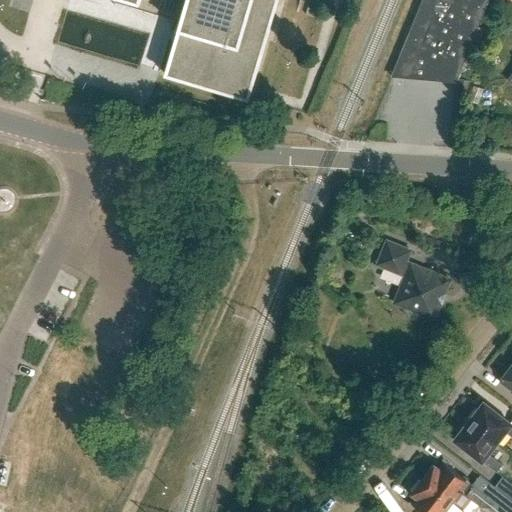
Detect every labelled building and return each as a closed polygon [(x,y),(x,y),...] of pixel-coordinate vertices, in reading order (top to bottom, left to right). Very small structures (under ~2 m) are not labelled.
[(124,0),(139,5),(140,0),(186,0),(165,73),(165,74),(250,99),(250,98),(278,0),(124,0)] [(422,0),(398,59),(441,77),(442,73),(457,79),(480,23),(479,22),(488,0),(422,0)] [(444,117),(444,82),(426,82),(426,117),(444,117)] [(433,319),(449,280),(405,262),(410,251),(386,242),(377,265),(405,276),(394,303),(405,307),(406,312),(407,315),(410,318),(413,319),(417,319),(420,318),(423,315),(433,319)] [(511,365),(500,381),(511,389),(511,365)] [(504,431),(511,436),(511,424),(483,402),(468,421),(496,442),(504,431)] [(487,453),(496,442),(468,421),(454,440),(492,470),(493,469),(496,471),(502,464),(487,453)] [(511,511),(511,500),(494,487),(487,496),(443,462),(438,469),(434,466),(423,480),(451,501),(460,490),(479,505),(481,507),(490,508),(493,504),(502,511),(511,511)] [(494,487),(511,500),(511,484),(502,477),(494,487)] [(442,511),(451,501),(423,480),(412,494),(416,497),(411,504),(421,511),(442,511)]
